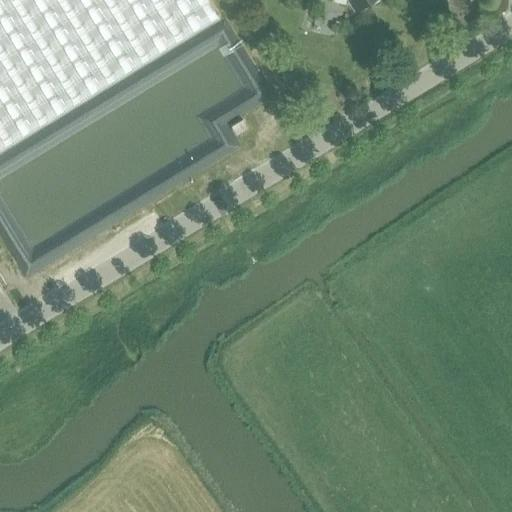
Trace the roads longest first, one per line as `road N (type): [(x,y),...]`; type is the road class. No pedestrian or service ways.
road 1 (unclassified): [(511,23),(0,333)]
road 2 (unknown): [(511,66),(0,369)]
